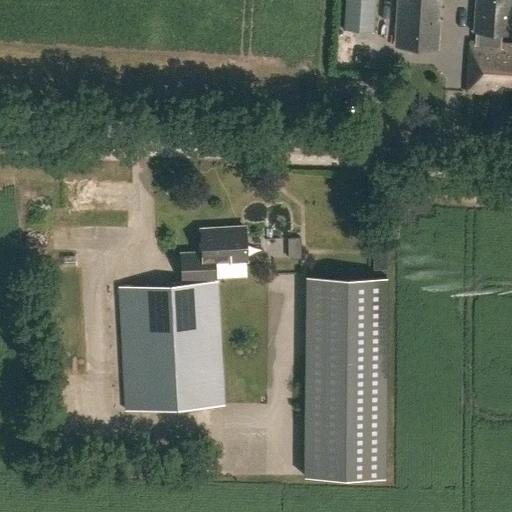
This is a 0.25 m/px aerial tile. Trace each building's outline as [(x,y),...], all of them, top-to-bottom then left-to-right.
[(398,0),(395,46),(427,48),(430,0),(398,0)] [(511,47),(468,45),(466,92),(500,94),(500,87),(511,87),(511,47)] [(50,209),(74,209),(74,191),(50,191),(50,209)] [(244,258),(243,226),(201,228),(202,259),(183,260),(184,280),(120,284),(127,409),(223,404),(216,278),(214,278),(213,260),(244,258)] [(253,274),(252,295),(271,296),(273,275),(253,274)] [(387,280),(307,275),(294,474),(374,479),(387,280)] [(178,425),(128,426),(128,434),(178,433),(178,425)]
